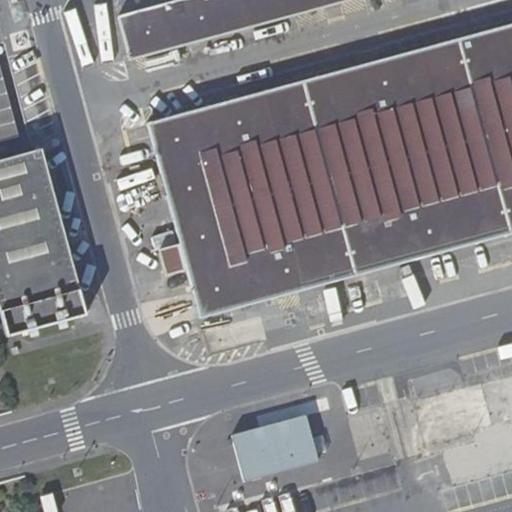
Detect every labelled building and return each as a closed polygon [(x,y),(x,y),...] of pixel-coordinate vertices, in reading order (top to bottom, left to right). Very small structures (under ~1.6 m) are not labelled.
[(181,0),(119,17),(131,60),(356,0),(181,0)] [(511,25),(148,125),(181,247),(160,253),(168,280),(188,275),(202,324),(511,239),(511,25)] [(39,164),(0,177),(0,328),(7,357),(87,339),(39,164)] [(404,379),(413,410),(458,397),(452,375),(442,369),(404,379)] [(306,427),(229,449),(244,497),(320,476),(306,427)] [(485,480),(511,471),(511,435),(476,445),(485,480)]
